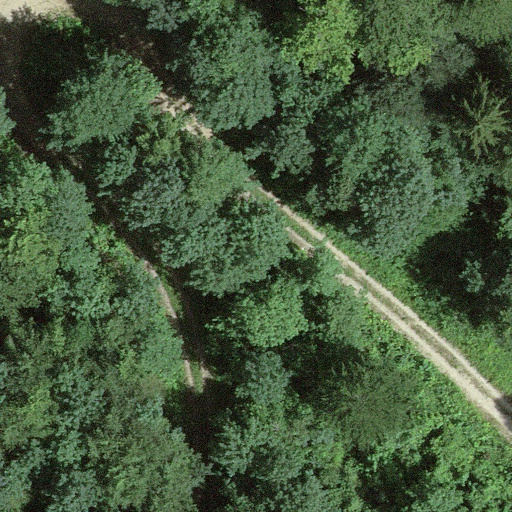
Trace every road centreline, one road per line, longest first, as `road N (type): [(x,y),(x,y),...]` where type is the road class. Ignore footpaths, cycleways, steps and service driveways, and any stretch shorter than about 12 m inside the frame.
road 1 (track): [(511,436),(333,247),(154,80),(88,0)]
road 2 (track): [(12,0),(14,93),(79,189),(191,319),(208,456),(203,511)]
